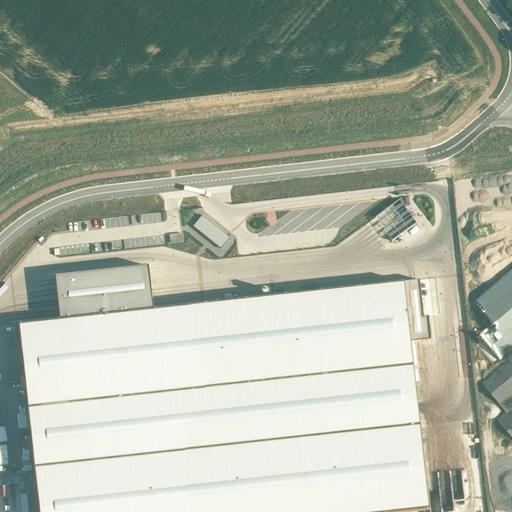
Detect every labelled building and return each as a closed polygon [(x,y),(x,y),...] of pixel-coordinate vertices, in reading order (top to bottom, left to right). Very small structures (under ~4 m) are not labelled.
[(511,192),(492,194),(471,214),(497,454),(498,467),(511,465),(511,192)] [(195,224),(224,247),(233,236),(204,213),(195,224)] [(158,216),(134,217),(134,229),(158,229),(158,216)] [(76,248),(83,248),(82,236),(117,233),(116,221),(74,224),(76,248)] [(59,316),(14,321),(34,511),(396,511),(431,508),(413,339),(406,278),(150,306),(145,264),(54,274),(59,316)]
